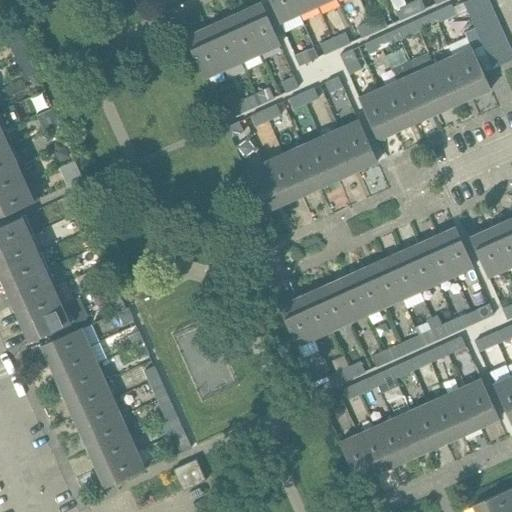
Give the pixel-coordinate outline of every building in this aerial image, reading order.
[(299,14),(292,0),(269,0),(279,23),(299,14)] [(317,6),(314,0),(292,0),(299,14),(317,6)] [(403,0),(390,0),(395,9),(405,5),(403,0)] [(420,0),(417,0),(407,5),(412,15),(425,9),(420,0)] [(490,4),(488,0),(468,0),(463,2),(468,14),(490,4)] [(242,11),(261,53),(280,45),(261,2),(242,11)] [(451,4),(438,10),(443,21),(456,15),(451,4)] [(473,24),(495,15),(490,4),(468,14),(473,24)] [(399,21),(412,15),(407,5),(395,10),(399,21)] [(223,19),(242,62),(261,53),(242,11),(223,19)] [(414,21),(419,32),(432,26),(427,15),(414,21)] [(478,35),(500,25),(495,15),(473,24),(478,35)] [(374,32),(387,26),(382,16),(370,21),(374,32)] [(242,62),(223,19),(204,28),(223,70),(242,62)] [(374,32),(370,21),(357,27),(361,38),(374,32)] [(414,21),(402,26),(407,37),(419,32),(414,21)] [(483,46),(505,36),(500,25),(478,35),(483,46)] [(223,70),(204,28),(185,37),(204,79),(223,70)] [(0,33),(0,46),(7,43),(11,42),(6,31),(0,33)] [(345,32),(332,38),(337,49),(350,43),(345,32)] [(389,32),(376,38),(381,49),(394,43),(389,32)] [(488,57),(510,47),(505,36),(483,46),(486,54),(488,57)] [(324,55),(337,49),(332,38),(320,44),(324,55)] [(376,38),(364,44),(369,54),(381,49),(376,38)] [(471,98),(490,89),(483,73),(493,68),(488,57),(486,54),(477,58),(471,47),(452,55),(471,98)] [(488,57),(493,68),(511,59),(511,51),(510,47),(488,57)] [(339,55),(344,65),(357,60),(352,49),(339,55)] [(299,66),(312,60),(307,50),(294,56),(299,66)] [(452,55),(433,64),(452,106),(471,98),(452,55)] [(433,64),(415,72),(434,115),(452,106),(433,64)] [(415,72),(396,81),(415,123),(434,115),(415,72)] [(338,76),(325,82),(330,93),(343,87),(338,76)] [(298,87),(294,77),(281,83),(286,93),(298,87)] [(19,81),(4,88),(7,95),(22,88),(19,81)] [(396,81),(377,89),(396,132),(415,123),(396,81)] [(314,87),(301,93),(305,104),(318,98),(314,87)] [(269,88),(256,94),(261,104),(274,99),(269,88)] [(358,98),(377,140),(396,132),(377,89),(358,98)] [(293,109),(305,104),(301,93),(288,99),(293,109)] [(248,110),(261,104),(256,94),(244,100),(248,110)] [(263,110),(268,121),(281,115),(276,104),(263,110)] [(224,121),(236,116),(231,105),(219,111),(224,121)] [(263,110),(251,116),(256,126),(268,121),(263,110)] [(358,120),(339,128),(358,171),(377,162),(358,120)] [(226,127),(231,138),(244,132),(239,121),(226,127)] [(339,128),(320,137),(339,179),(358,171),(339,128)] [(0,152),(13,146),(5,129),(0,131),(0,152)] [(320,137),(301,145),(320,187),(339,179),(320,137)] [(301,145),(283,154),(302,196),(320,187),(301,145)] [(0,173),(21,164),(13,146),(0,152),(0,173)] [(283,154),(264,162),(283,204),(302,196),(283,154)] [(245,171),(264,213),(283,204),(264,162),(245,171)] [(0,194),(29,182),(21,164),(0,173),(0,194)] [(0,216),(37,200),(29,182),(0,194),(0,216)] [(0,247),(33,233),(24,215),(0,226),(0,247)] [(505,269),(511,266),(511,236),(505,221),(487,229),(505,269)] [(437,235),(455,275),(473,267),(455,226),(437,235)] [(487,277),(505,269),(487,229),(469,237),(487,277)] [(33,233),(0,247),(0,269),(41,251),(33,233)] [(419,242),(438,283),(455,275),(437,235),(419,242)] [(402,250),(420,291),(438,283),(419,242),(402,250)] [(384,258),(402,299),(420,291),(402,250),(384,258)] [(41,251),(0,269),(0,276),(5,288),(49,269),(41,251)] [(367,266),(385,307),(402,299),(384,258),(367,266)] [(349,274),(367,315),(385,307),(367,266),(349,274)] [(49,269),(5,288),(13,306),(56,286),(49,269)] [(331,282),(350,323),(367,315),(349,274),(331,282)] [(314,290),(332,331),(350,323),(331,282),(314,290)] [(113,283),(102,288),(110,305),(121,300),(113,283)] [(56,286),(13,306),(21,323),(64,304),(56,286)] [(332,331),(314,290),(296,298),(314,338),(332,331)] [(64,304),(21,323),(29,340),(29,342),(48,333),(73,322),(81,319),(87,316),(78,298),(74,299),(72,300),(64,304)] [(314,338),(296,298),(278,306),(296,347),(314,338)] [(494,315),(489,304),(477,310),(482,320),(494,315)] [(507,319),(511,317),(511,304),(502,309),(507,319)] [(128,308),(118,312),(123,324),(134,320),(128,308)] [(459,330),(470,325),(465,315),(454,320),(459,330)] [(447,336),(459,330),(454,320),(442,325),(447,336)] [(503,341),(511,336),(511,330),(509,325),(498,330),(503,341)] [(81,327),(41,345),(49,364),(89,345),(81,327)] [(424,346),(435,341),(430,330),(419,336),(424,346)] [(144,342),(139,331),(128,336),(133,347),(144,342)] [(475,341),(479,351),(491,346),(487,335),(475,341)] [(411,352),(424,346),(419,336),(407,341),(411,352)] [(461,336),(449,342),(454,352),(466,347),(461,336)] [(149,355),(144,342),(133,347),(139,359),(149,355)] [(97,363),(89,345),(49,364),(57,381),(97,363)] [(388,362),(400,357),(395,346),(384,351),(388,362)] [(426,352),(431,362),(442,357),(438,347),(426,352)] [(376,367),(388,362),(384,351),(372,357),(376,367)] [(426,352),(414,357),(419,368),(431,362),(426,352)] [(353,378),(365,372),(360,362),(348,367),(353,378)] [(391,368),(395,378),(407,373),(403,362),(391,368)] [(97,363),(57,381),(65,399),(105,381),(97,363)] [(144,371),(149,382),(160,377),(154,366),(144,371)] [(353,378),(348,367),(337,372),(341,383),(353,378)] [(391,368),(373,376),(381,393),(399,385),(395,378),(391,368)] [(493,384),(511,424),(511,377),(511,376),(493,384)] [(165,390),(160,377),(149,382),(155,395),(165,390)] [(318,393),(330,388),(325,377),(313,383),(318,393)] [(368,378),(355,384),(360,394),(372,389),(368,378)] [(463,386),(481,427),(499,418),(481,378),(463,386)] [(113,398),(105,381),(65,399),(72,416),(113,398)] [(349,399),(360,394),(355,384),(344,389),(349,399)] [(445,394),(463,435),(481,427),(463,386),(445,394)] [(320,399),(325,410),(337,404),(332,394),(320,399)] [(427,402),(446,443),(463,435),(445,394),(427,402)] [(80,434),(121,416),(113,398),(72,416),(80,434)] [(160,406),(165,417),(175,413),(170,401),(160,406)] [(410,410),(428,451),(446,443),(427,402),(410,410)] [(392,418),(411,459),(428,451),(410,410),(392,418)] [(181,425),(175,413),(165,417),(170,430),(181,425)] [(129,434),(121,416),(80,434),(88,452),(129,434)] [(375,426),(393,467),(411,459),(392,418),(375,426)] [(357,434),(375,475),(393,467),(375,426),(357,434)] [(96,469),(137,451),(129,434),(88,452),(96,469)] [(339,442),(357,483),(375,475),(357,434),(339,442)] [(191,448),(186,436),(175,441),(181,453),(191,448)] [(145,469),(137,451),(96,469),(104,487),(145,469)] [(196,459),(173,469),(183,491),(206,481),(196,459)] [(475,511),(507,511),(511,510),(511,486),(472,505),(475,511)]
